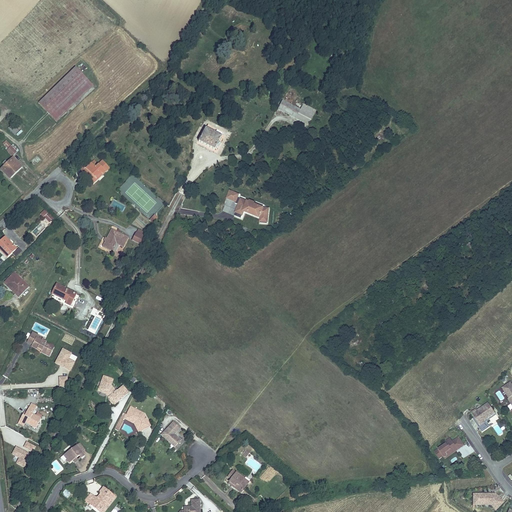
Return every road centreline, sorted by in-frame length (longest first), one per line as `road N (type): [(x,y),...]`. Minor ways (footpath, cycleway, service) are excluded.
road 1 (track): [(50,177),(163,68),(204,0)]
road 2 (residential): [(201,453),(194,469),(160,495),(137,491),(104,469),(62,482),(44,511)]
